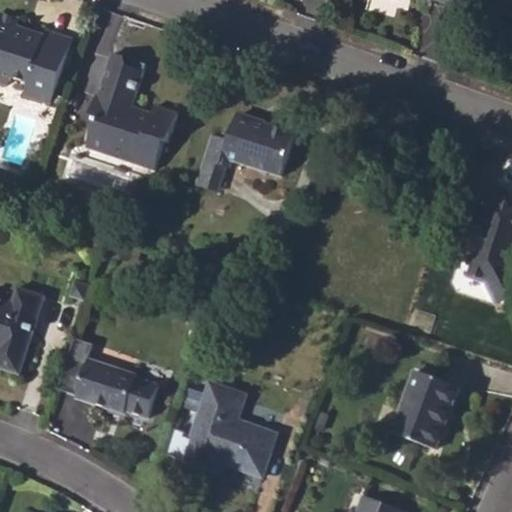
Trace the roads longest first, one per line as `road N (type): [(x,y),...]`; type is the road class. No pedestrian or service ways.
road 1 (residential): [(511,119),(180,0)]
road 2 (residential): [(0,435),(101,484),(136,511)]
